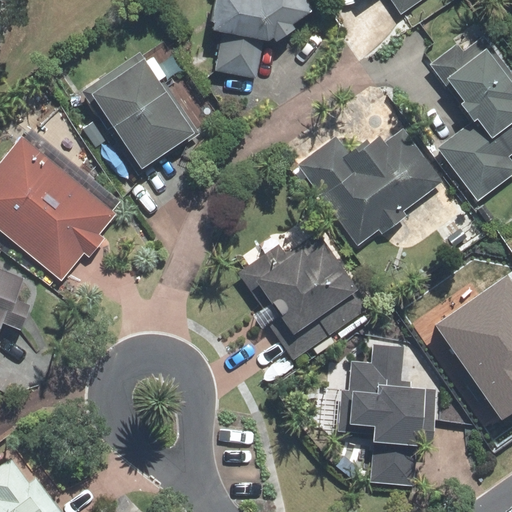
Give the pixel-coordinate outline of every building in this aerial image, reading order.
[(221,0),(219,32),(225,32),(222,72),(263,76),(266,41),(283,42),(302,32),(298,24),(317,10),(309,0),(221,0)] [(393,0),(405,18),(431,0),(393,0)] [(464,35),(428,64),(447,87),(453,83),(466,98),(460,103),(474,121),(438,150),(479,201),(511,173),(511,160),(507,154),(511,149),(511,64),(493,41),(478,53),(464,35)] [(156,46),(89,92),(143,172),(198,134),(163,83),(175,75),(156,46)] [(337,137),(300,164),(362,246),(447,182),(407,130),(388,144),(380,134),(351,156),(337,137)] [(124,217),(27,133),(0,164),(0,225),(67,283),(124,217)] [(369,308),(314,219),(286,236),(283,231),(234,261),(253,293),(260,289),(268,303),(253,312),(261,325),(278,315),(300,351),(369,308)] [(28,274),(0,263),(0,341),(7,324),(26,332),(37,302),(19,295),(28,274)] [(511,294),(493,269),(462,293),(474,309),(444,332),(492,395),(511,379),(511,294)] [(402,383),(404,347),(376,345),(375,360),(353,359),(351,386),(318,384),(315,431),(342,432),(342,421),(378,423),(377,437),(368,437),(366,482),(399,484),(400,470),(423,471),(425,427),(437,428),(439,402),(427,401),(428,384),(402,383)] [(33,483),(13,456),(0,465),(0,511),(65,511),(40,478),(33,483)]
